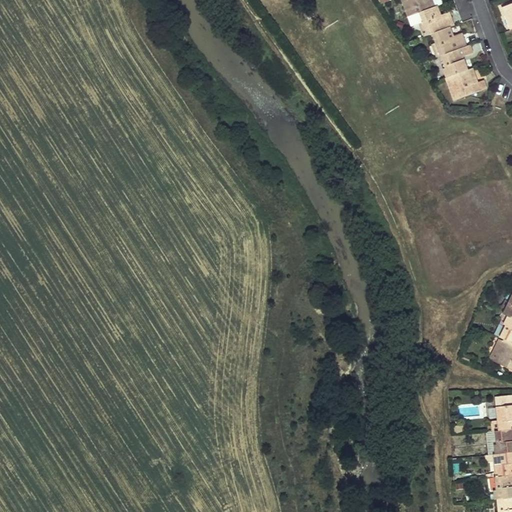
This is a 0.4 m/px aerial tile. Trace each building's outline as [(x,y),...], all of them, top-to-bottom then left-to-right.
[(421,11),(437,5),(435,0),(403,0),(410,16),(421,11)] [(511,27),(511,2),(503,6),(511,28),(511,27)] [(439,4),(437,5),(421,11),(425,21),(429,34),(433,32),(451,26),(456,24),(452,14),(444,18),(442,14),(439,4)] [(455,35),(451,26),(433,32),(437,42),(441,54),(468,44),(465,36),(457,39),(455,35)] [(471,43),(468,44),(441,54),(449,76),(469,68),(465,56),(475,52),(471,43)] [(473,67),(469,68),(449,76),(446,77),(454,100),(487,88),(484,79),(478,82),(475,83),(474,79),(477,78),(473,67)] [(510,318),(511,319),(511,297),(509,304),(503,315),(510,318)] [(505,302),(499,313),(503,315),(509,304),(505,302)] [(511,319),(510,318),(500,338),(504,340),(511,344),(511,319)] [(511,344),(504,340),(493,362),(511,371),(511,344)] [(511,406),(496,408),(497,418),(498,432),(511,430),(511,406)] [(511,430),(498,432),(494,433),(484,434),(486,456),(498,455),(511,453),(511,430)] [(511,453),(498,455),(499,462),(501,477),(511,475),(511,453)] [(498,455),(486,456),(483,457),(484,463),(499,462),(498,455)] [(511,475),(501,477),(496,478),(499,500),(511,498),(511,475)] [(511,511),(511,498),(499,500),(500,511),(511,511)]
